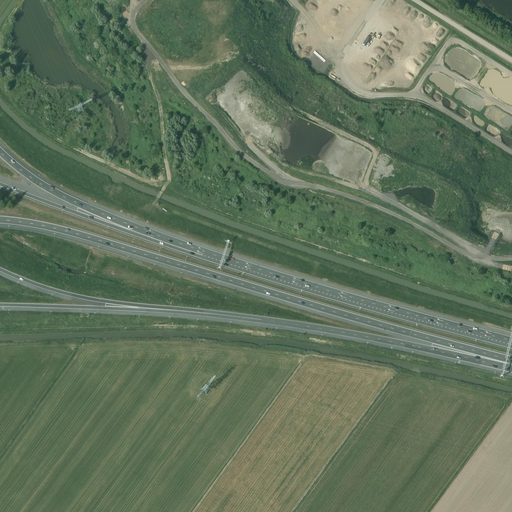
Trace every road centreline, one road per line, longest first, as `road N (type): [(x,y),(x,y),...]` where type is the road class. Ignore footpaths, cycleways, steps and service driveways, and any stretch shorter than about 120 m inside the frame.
road 1 (motorway): [(0,219),(70,232),(511,360)]
road 2 (motorway): [(170,310),(318,328),(511,368)]
road 3 (motorway): [(511,342),(204,254)]
road 4 (motorway): [(204,254),(57,192),(0,150)]
road 5 (motorway): [(204,254),(0,183)]
road 6 (motorway): [(0,269),(86,298),(170,310)]
road 7 (motorway): [(0,305),(170,310)]
